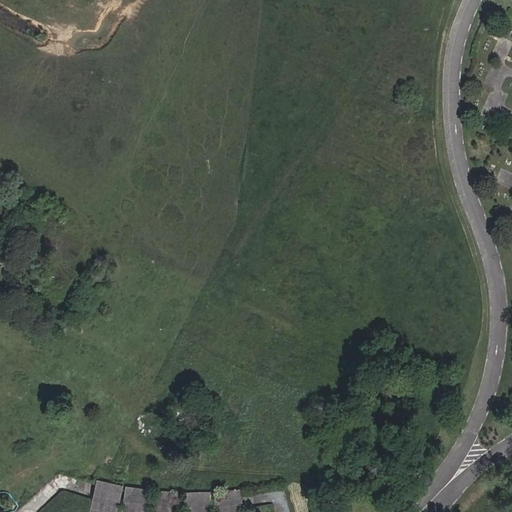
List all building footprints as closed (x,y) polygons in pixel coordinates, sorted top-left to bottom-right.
[(115,511),(122,484),(97,478),(89,511),(115,511)] [(147,511),(152,489),(127,485),(122,511),(147,511)] [(242,511),(241,488),(215,491),(216,511),(242,511)] [(179,511),(180,491),(156,490),(154,511),(179,511)] [(211,511),(212,491),(185,491),(185,511),(211,511)]
